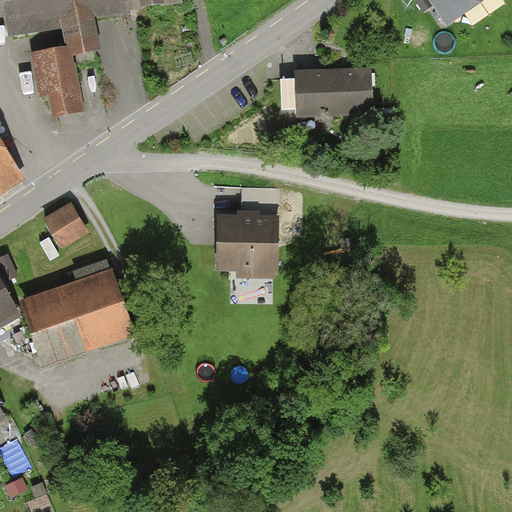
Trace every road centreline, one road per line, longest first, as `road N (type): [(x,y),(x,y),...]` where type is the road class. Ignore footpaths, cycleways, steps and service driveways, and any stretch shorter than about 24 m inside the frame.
road 1 (track): [(511,215),(435,209),(277,172),(99,157)]
road 2 (residential): [(332,0),(61,183)]
road 3 (unclassified): [(61,183),(0,78)]
